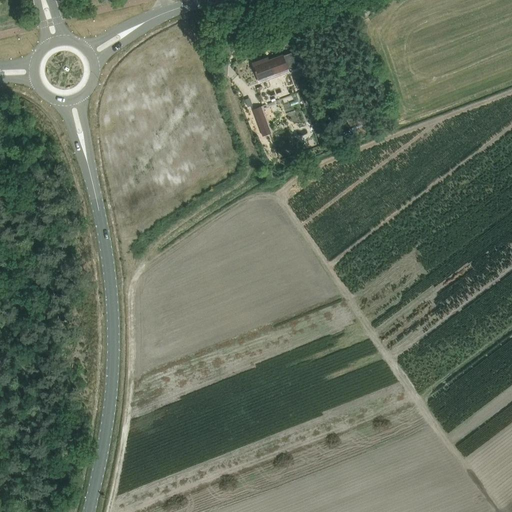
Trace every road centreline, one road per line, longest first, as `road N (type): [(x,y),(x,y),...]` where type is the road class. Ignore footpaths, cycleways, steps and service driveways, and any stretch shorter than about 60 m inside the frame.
road 1 (track): [(109,511),(128,400),(137,261),(244,182),(249,152),(223,79),(258,0)]
road 2 (secondary): [(91,181),(114,336),(110,411),(90,511)]
